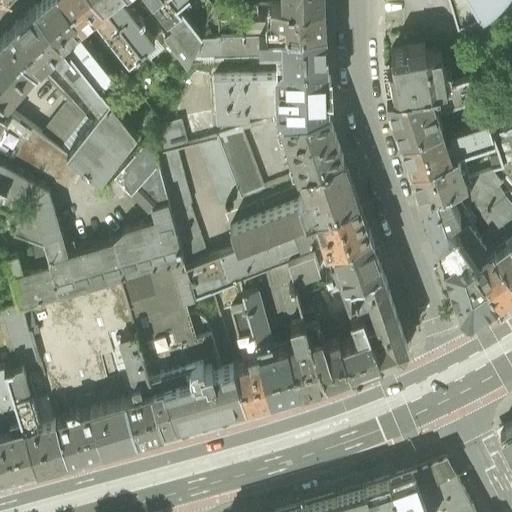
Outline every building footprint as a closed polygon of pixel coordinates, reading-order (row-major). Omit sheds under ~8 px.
[(69,0),(41,0),(35,6),(62,32),(84,14),(69,0)] [(69,0),(84,14),(91,8),(100,0),(69,0)] [(155,35),(127,0),(100,0),(91,8),(129,55),(155,35)] [(183,4),(179,0),(153,0),(168,17),(183,4)] [(288,13),(289,29),(324,28),(322,0),(296,0),(284,0),(272,0),(273,13),(288,13)] [(449,0),(458,25),(471,20),(481,16),(482,18),(499,5),(502,0),(449,0)] [(205,33),(183,4),(168,17),(190,52),(267,51),(266,45),(259,45),(260,30),(205,33)] [(256,4),(206,6),(205,33),(260,30),(259,22),(257,22),(256,4)] [(10,28),(5,33),(37,65),(42,60),(54,42),(60,49),(69,41),(62,32),(35,6),(22,17),(10,28)] [(289,29),(260,30),(259,45),(266,45),(284,45),(284,55),(325,56),(324,28),(289,29)] [(0,39),(0,102),(2,104),(37,65),(5,33),(0,39)] [(110,92),(69,41),(60,49),(59,60),(100,105),(110,92)] [(425,43),(390,49),(393,62),(388,63),(393,92),(430,86),(438,84),(446,81),(440,46),(426,49),(425,43)] [(327,105),(325,56),(284,55),(280,55),(281,71),(283,106),(284,119),(327,105)] [(216,117),(249,116),(248,110),(283,106),(281,71),(214,74),(216,117)] [(467,79),(446,81),(438,84),(430,86),(437,110),(474,98),(467,79)] [(393,92),(386,94),(400,133),(441,122),(437,110),(430,86),(393,92)] [(137,123),(110,92),(100,105),(89,118),(66,146),(102,170),(137,123)] [(68,99),(43,130),(66,146),(89,118),(68,99)] [(284,119),(301,170),(343,152),(327,105),(284,119)] [(151,132),(156,149),(176,144),(188,142),(181,117),(150,125),(151,132)] [(485,121),(445,133),(441,122),(400,133),(410,162),(456,151),(490,140),(492,140),(485,121)] [(265,185),(241,129),(195,140),(220,202),(265,185)] [(151,132),(115,172),(147,204),(152,200),(170,196),(156,149),(151,132)] [(511,132),(492,140),(490,140),(500,166),(511,163),(511,132)] [(176,144),(156,149),(170,196),(173,207),(190,202),(192,201),(176,144)] [(465,178),(456,151),(410,162),(419,190),(448,183),(465,178)] [(343,152),(301,170),(310,192),(300,195),(307,212),(357,194),(343,152)] [(0,154),(0,174),(7,177),(5,180),(17,185),(30,190),(35,207),(46,243),(50,256),(58,285),(117,268),(170,253),(184,249),(173,207),(170,196),(152,200),(154,211),(126,219),(113,232),(68,245),(49,180),(0,154)] [(511,163),(500,166),(491,169),(501,180),(510,191),(511,193),(511,163)] [(448,183),(459,206),(470,202),(480,212),(477,215),(488,228),(511,210),(511,193),(510,191),(504,195),(495,185),(501,180),(491,169),(465,178),(448,183)] [(5,180),(0,194),(0,200),(9,204),(17,185),(5,180)] [(459,206),(448,183),(419,190),(435,237),(454,229),(445,215),(459,206)] [(317,221),(326,245),(327,245),(368,227),(357,194),(307,212),(311,224),(317,221)] [(228,226),(235,241),(276,224),(307,212),(300,195),(228,226)] [(190,202),(173,207),(184,249),(187,260),(208,252),(199,229),(190,202)] [(18,214),(12,231),(46,243),(35,207),(24,217),(18,214)] [(284,244),(310,234),(307,226),(311,224),(307,212),(276,224),(284,244)] [(219,247),(229,272),(287,250),(284,244),(276,224),(235,241),(219,247)] [(327,245),(333,262),(325,265),(327,271),(344,266),(346,274),(350,273),(380,263),(368,227),(327,245)] [(511,228),(493,243),(511,268),(511,228)] [(468,249),(454,229),(435,237),(443,260),(468,249)] [(511,268),(493,243),(473,256),(499,293),(511,283),(511,268)] [(58,285),(50,256),(23,265),(17,248),(5,252),(19,296),(58,285)] [(170,253),(183,302),(196,298),(187,260),(184,249),(170,253)] [(473,256),(468,249),(443,260),(459,306),(471,313),(499,293),(473,256)] [(315,251),(288,260),(295,283),(320,274),(315,251)] [(272,291),(295,283),(288,260),(266,269),(272,291)] [(406,339),(380,263),(350,273),(363,308),(351,311),(356,326),(373,320),(380,355),(402,347),(406,339)] [(19,296),(20,302),(37,357),(48,392),(106,376),(99,352),(111,349),(106,330),(133,322),(117,268),(58,285),(19,296)] [(242,287),(247,302),(261,346),(276,342),(259,283),(242,287)] [(1,307),(18,362),(24,360),(37,357),(20,302),(1,307)] [(230,306),(244,355),(262,350),(261,346),(247,302),(230,306)] [(299,335),(288,338),(298,382),(326,374),(313,328),(309,313),(294,317),(299,335)] [(356,326),(344,330),(352,365),(380,355),(373,320),(356,326)] [(324,325),(313,328),(326,374),(352,365),(344,330),(328,336),(324,325)] [(136,327),(119,332),(135,386),(153,381),(136,327)] [(261,346),(262,350),(270,390),(298,382),(288,338),(276,342),(261,346)] [(235,357),(245,398),(270,390),(262,350),(244,355),(235,357)] [(235,357),(153,381),(163,422),(245,398),(235,357)] [(18,362),(7,364),(14,386),(31,380),(24,360),(18,362)] [(0,366),(0,424),(25,417),(14,386),(7,364),(0,366)] [(135,386),(125,389),(136,429),(163,422),(153,381),(135,386)] [(66,450),(100,440),(136,429),(125,389),(91,398),(56,408),(66,450)] [(56,408),(25,417),(35,458),(66,450),(56,408)] [(0,424),(0,467),(35,458),(25,417),(0,424)] [(511,417),(499,425),(511,449),(511,417)] [(445,451),(424,459),(402,467),(388,473),(402,511),(427,511),(429,511),(418,481),(429,478),(453,465),(445,451)] [(477,511),(468,494),(453,465),(429,478),(418,481),(429,511),(428,511),(477,511)] [(402,511),(388,473),(376,476),(364,480),(375,511),(402,511)] [(375,511),(364,480),(334,489),(341,511),(375,511)] [(317,494),(304,498),(308,511),(341,511),(334,489),(317,494)] [(259,511),(255,511),(308,511),(304,498),(276,506),(267,509),(259,511)]
